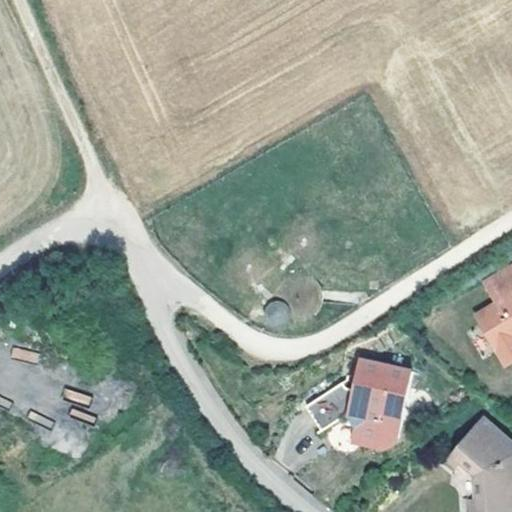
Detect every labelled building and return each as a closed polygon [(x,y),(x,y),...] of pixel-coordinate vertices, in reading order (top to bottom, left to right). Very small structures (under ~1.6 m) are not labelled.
[(511,374),(511,281),(487,299),(497,314),(478,327),(511,374)] [(288,316),(288,313),(288,309),(286,306),(283,304),(280,303),(276,303),(273,305),(271,307),(269,311),(269,314),(270,318),(273,320),(276,322),(280,322),(283,321),(286,319),(288,316)] [(13,347),(10,357),(37,363),(39,354),(13,347)] [(360,376),(317,386),(325,414),(354,407),(363,410),(368,415),(361,434),(390,444),(409,437),(432,374),(379,355),(369,383),(361,380),(360,376)] [(511,511),(511,450),(497,433),(465,461),(483,482),(479,486),(477,500),(483,507),(482,511),(511,511)]
